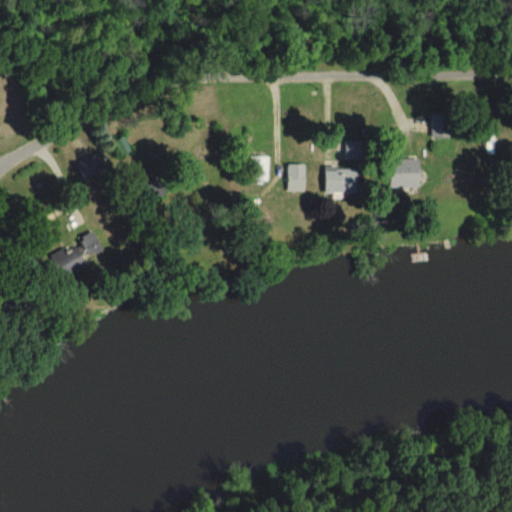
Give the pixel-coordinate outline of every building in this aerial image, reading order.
[(429,137),(446,137),(446,115),(429,115),(429,137)] [(118,157),(128,151),(121,137),(111,143),(118,157)] [(102,172),(95,155),(73,164),(81,181),(102,172)] [(387,160),(387,189),(416,189),(416,160),(387,160)] [(302,193),(302,165),(284,165),(284,193),(302,193)] [(322,194),(356,194),(356,168),(322,168),(322,194)] [(54,279),(101,255),(90,232),(75,240),(76,243),(44,259),(54,279)]
